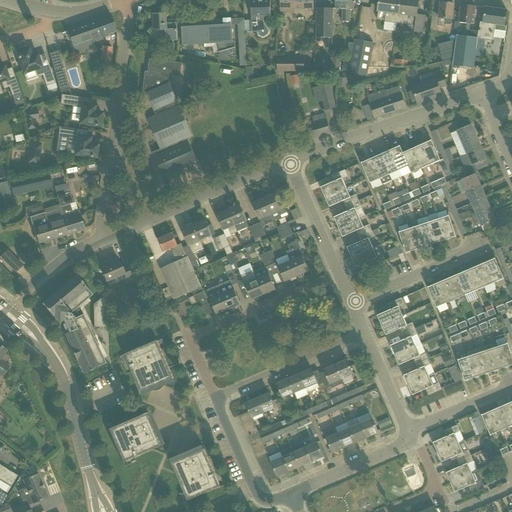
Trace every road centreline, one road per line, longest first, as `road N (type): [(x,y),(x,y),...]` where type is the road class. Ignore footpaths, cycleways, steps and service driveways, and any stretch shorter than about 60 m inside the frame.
road 1 (residential): [(106,236),(101,218),(131,0)]
road 2 (residential): [(216,396),(191,337),(338,273)]
road 3 (residential): [(288,160),(481,92)]
road 4 (residential): [(106,236),(288,160)]
road 5 (residential): [(216,396),(365,331)]
road 6 (residential): [(293,496),(273,502),(254,486),(216,396)]
road 7 (residential): [(293,496),(398,447),(408,429)]
road 8 (residential): [(353,304),(476,248)]
road 9 (secondary): [(94,489),(55,362)]
road 10 (residential): [(338,273),(288,160)]
